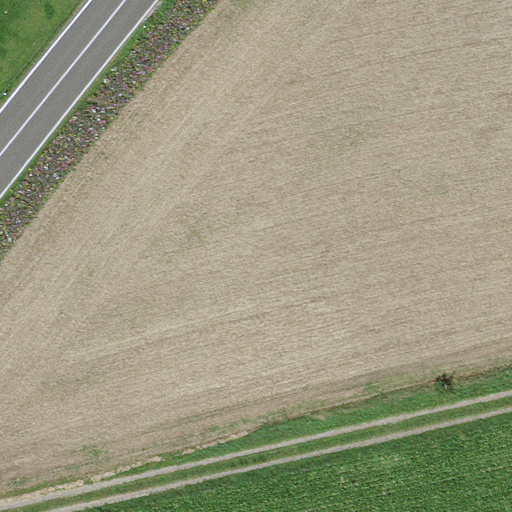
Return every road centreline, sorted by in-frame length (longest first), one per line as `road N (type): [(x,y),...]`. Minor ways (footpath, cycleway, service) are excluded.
road 1 (track): [(45,511),(511,406)]
road 2 (tertiary): [(0,173),(134,0)]
